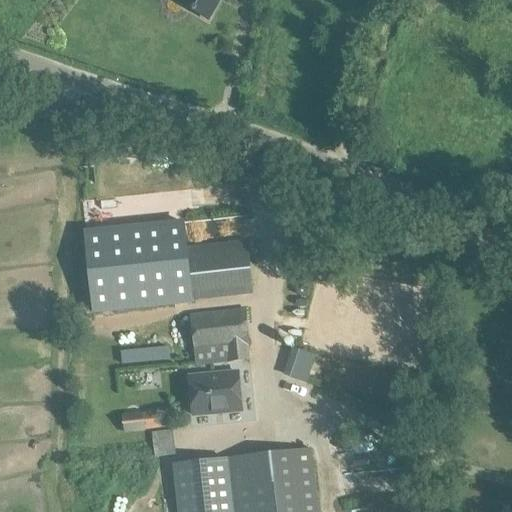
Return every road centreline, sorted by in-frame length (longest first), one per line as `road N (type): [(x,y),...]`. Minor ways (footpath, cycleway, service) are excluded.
road 1 (unclassified): [(511,252),(301,149),(131,96)]
road 2 (unknown): [(511,490),(320,420),(276,414)]
road 3 (unknown): [(276,414),(261,368),(276,213)]
road 4 (unclassified): [(131,96),(0,53)]
road 5 (unclassified): [(0,118),(131,96)]
